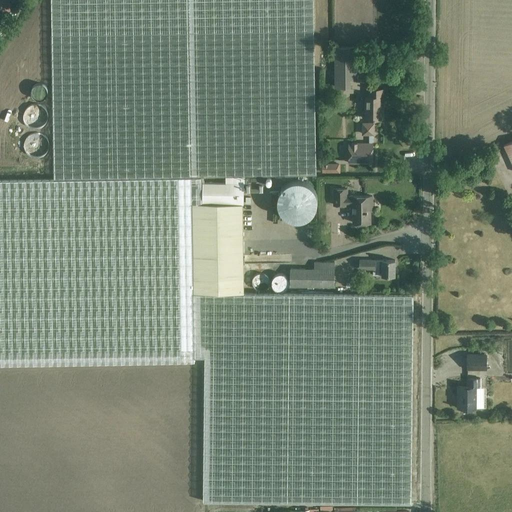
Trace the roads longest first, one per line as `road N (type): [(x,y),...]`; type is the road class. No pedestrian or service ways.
road 1 (unclassified): [(427,511),(433,0)]
road 2 (unknown): [(430,225),(314,253),(267,237)]
